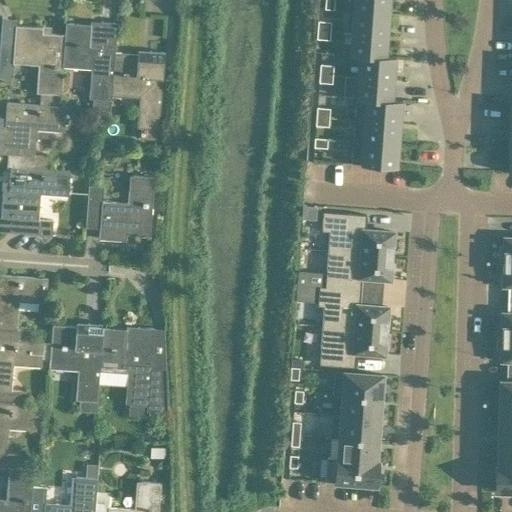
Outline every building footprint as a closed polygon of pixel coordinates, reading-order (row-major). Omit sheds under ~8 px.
[(334,9),(334,0),(325,0),(325,8),(334,9)] [(389,13),(390,0),(353,0),(353,10),(389,13)] [(388,35),(389,13),(353,10),(351,32),(388,35)] [(330,30),(331,21),(318,20),(317,29),(330,30)] [(64,23),(63,36),(62,62),(89,64),(86,99),(91,99),(90,110),(108,111),(110,91),(112,53),(114,24),(99,23),(98,31),(88,30),(88,25),(64,23)] [(62,62),(63,36),(40,34),(40,28),(13,26),(12,40),(0,39),(0,76),(11,77),(12,64),(40,66),(38,93),(59,95),(62,62)] [(330,39),(330,30),(317,29),(317,38),(330,39)] [(386,55),(388,35),(351,32),(349,53),(396,57),(396,56),(386,55)] [(162,53),(146,52),(135,51),(135,55),(112,53),(110,91),(137,93),(135,128),(138,128),(137,138),(156,140),(162,53)] [(394,79),(396,57),(349,53),(349,55),(359,55),(357,76),(394,79)] [(333,74),(333,65),(320,64),(320,73),(333,74)] [(332,83),(333,74),(320,73),(319,82),(332,83)] [(393,99),(394,79),(357,76),(356,97),(402,101),(402,100),(393,99)] [(400,122),(402,101),(356,97),(354,119),(400,122)] [(32,156),(34,126),(63,128),(64,107),(5,103),(3,127),(0,126),(0,153),(9,154),(8,167),(46,170),(47,157),(32,156)] [(329,117),(330,108),(317,107),(316,116),(329,117)] [(329,126),(329,117),(316,116),(315,125),(329,126)] [(399,144),(400,122),(354,119),(353,141),(399,144)] [(328,138),(314,137),(314,146),(327,147),(328,138)] [(397,166),(399,144),(353,141),(351,163),(397,166)] [(68,172),(46,170),(8,167),(7,191),(1,190),(0,205),(0,217),(13,218),(12,232),(49,235),(50,221),(37,220),(39,191),(67,193),(68,172)] [(102,187),(86,186),(83,224),(98,225),(96,239),(123,241),(124,235),(147,236),(152,177),(132,175),(129,204),(100,201),(102,187)] [(329,231),(328,250),(392,255),(393,231),(366,229),(367,214),(323,211),(321,230),(329,231)] [(511,237),(504,237),(504,246),(499,246),(499,261),(511,261),(511,237)] [(390,279),(392,255),(328,250),(325,287),(319,286),(319,287),(361,290),(362,276),(390,279)] [(511,261),(499,261),(499,262),(503,262),(503,285),(511,284),(511,261)] [(0,340),(28,342),(28,341),(29,327),(14,326),(16,297),(43,299),(45,278),(0,275),(0,340)] [(298,275),(297,285),(305,285),(305,275),(298,275)] [(360,304),(361,290),(319,287),(318,305),(324,305),(322,325),(391,330),(392,316),(387,316),(388,306),(360,304)] [(511,336),(511,312),(502,312),(501,335),(497,335),(497,336),(511,336)] [(99,367),(101,328),(102,324),(75,322),(75,326),(51,325),(47,364),(76,367),(74,400),(78,400),(77,411),(95,412),(98,382),(99,367)] [(391,331),(391,330),(322,325),(319,364),(355,366),(356,352),(384,354),(386,331),(391,331)] [(152,328),(136,327),(135,335),(124,334),(125,330),(101,328),(99,367),(114,369),(126,370),(124,404),(128,404),(127,415),(146,416),(146,410),(163,411),(160,368),(148,367),(152,328)] [(511,336),(497,336),(496,350),(501,350),(501,360),(511,359),(511,336)] [(41,342),(28,341),(28,342),(0,340),(0,403),(23,405),(24,391),(9,390),(12,361),(39,363),(41,342)] [(291,367),(290,379),(298,380),(299,367),(291,367)] [(382,374),(335,370),(333,393),(381,396),(382,374)] [(511,402),(511,380),(500,380),(500,403),(511,402)] [(302,402),(303,390),(295,390),(294,402),(302,402)] [(379,418),(381,396),(333,393),(333,394),(343,395),(341,415),(379,418)] [(511,402),(500,403),(499,424),(511,424),(511,402)] [(36,406),(23,405),(0,403),(0,468),(11,469),(18,470),(19,454),(4,453),(7,424),(34,427),(36,406)] [(331,414),(329,436),(339,437),(377,440),(379,418),(341,415),(331,414)] [(300,434),(301,421),(292,421),(292,433),(300,434)] [(511,424),(499,424),(499,446),(511,446),(511,424)] [(291,445),(299,445),(300,434),(292,433),(291,445)] [(376,460),(377,440),(339,437),(338,457),(327,456),(327,457),(378,461),(378,460),(376,460)] [(511,446),(499,446),(498,466),(496,466),(496,467),(511,467),(511,446)] [(150,458),(165,459),(165,449),(150,448),(150,458)] [(290,454),(289,466),(297,467),(298,455),(290,454)] [(327,457),(326,480),(376,484),(378,461),(327,457)] [(511,467),(496,467),(496,490),(511,490),(511,467)] [(28,511),(30,485),(31,471),(18,470),(11,469),(8,500),(0,499),(0,511),(28,511)] [(92,511),(95,490),(96,478),(88,477),(76,476),(73,504),(44,502),(45,487),(30,485),(28,511),(92,511)] [(109,491),(95,490),(92,511),(157,511),(159,483),(139,481),(137,510),(108,507),(109,491)]
